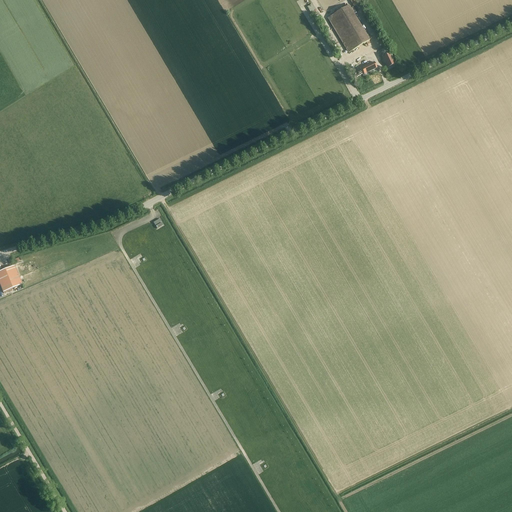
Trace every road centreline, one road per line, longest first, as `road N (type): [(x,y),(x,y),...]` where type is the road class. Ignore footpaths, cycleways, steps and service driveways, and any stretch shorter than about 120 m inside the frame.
road 1 (unclassified): [(0,253),(122,216),(511,25)]
road 2 (track): [(64,511),(0,400)]
